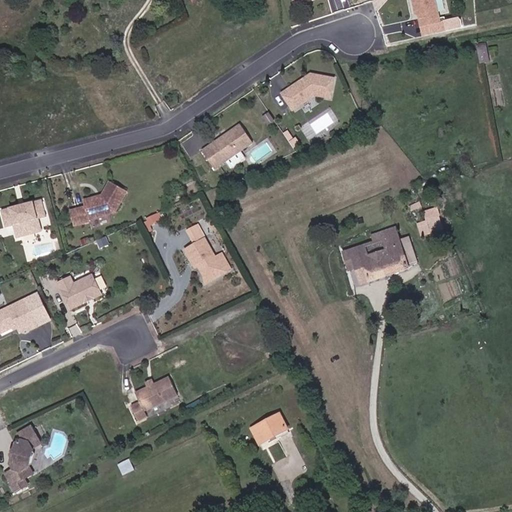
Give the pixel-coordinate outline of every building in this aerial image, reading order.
[(419,16),(420,15),(424,28),(444,23),(437,0),(416,0),(416,1),(418,8),(416,9),(419,16)] [(482,63),(490,62),(489,44),(480,44),(482,63)] [(286,105),(309,91),(322,94),(326,72),(306,71),(300,75),(301,76),(298,78),(297,76),(276,89),(286,105)] [(235,124),(198,153),(211,170),(223,161),(236,151),(248,142),(235,124)] [(242,157),(236,151),(223,161),(228,168),(242,157)] [(116,218),(126,191),(107,185),(101,201),(85,204),(87,211),(71,214),(74,229),(91,226),(90,223),(116,218)] [(44,198),(4,210),(9,227),(17,224),(21,236),(45,229),(41,217),(49,214),(44,198)] [(154,227),(151,220),(139,226),(142,233),(154,227)] [(418,225),(423,237),(434,232),(429,221),(418,225)] [(423,237),(418,225),(411,228),(416,240),(423,237)] [(366,246),(349,252),(362,286),(386,277),(404,270),(395,248),(390,236),(366,246)] [(211,282),(222,276),(223,279),(231,275),(223,258),(216,262),(205,242),(185,254),(193,269),(197,267),(199,271),(204,279),(211,282)] [(405,244),(395,248),(404,270),(413,267),(405,244)] [(355,269),(349,252),(342,255),(348,272),(355,269)] [(97,278),(102,293),(111,290),(105,274),(97,278)] [(222,276),(211,282),(204,279),(203,288),(223,279),(222,276)] [(92,301),(102,297),(93,277),(75,286),(72,279),(59,284),(71,311),(87,304),(86,301),(91,299),(92,301)] [(0,330),(2,336),(16,330),(17,328),(17,327),(19,328),(20,329),(21,331),(24,335),(31,331),(32,333),(41,328),(29,301),(0,315),(0,330)] [(139,405),(131,409),(139,423),(148,418),(145,413),(176,398),(167,382),(135,396),(139,405)] [(269,441),(290,431),(282,414),(254,428),(260,440),(267,436),(269,441)] [(28,480),(24,473),(34,469),(31,462),(31,447),(29,443),(35,439),(28,426),(13,434),(16,441),(12,442),(13,450),(10,450),(11,458),(13,459),(13,466),(6,468),(15,486),(28,480)] [(262,444),(269,441),(267,436),(260,440),(262,444)]
